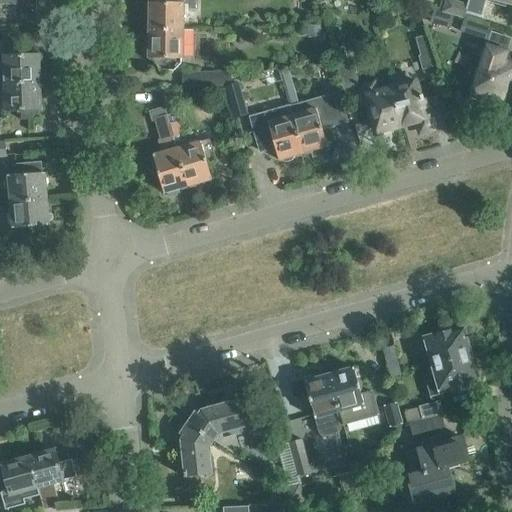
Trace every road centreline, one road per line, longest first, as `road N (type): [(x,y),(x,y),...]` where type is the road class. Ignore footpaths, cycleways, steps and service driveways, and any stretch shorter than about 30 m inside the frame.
road 1 (residential): [(125,255),(511,161)]
road 2 (residential): [(134,367),(511,273)]
road 3 (residential): [(104,0),(108,136),(125,255)]
road 4 (residential): [(134,367),(139,511)]
road 5 (residential): [(0,407),(134,367)]
road 6 (residential): [(0,287),(125,255)]
